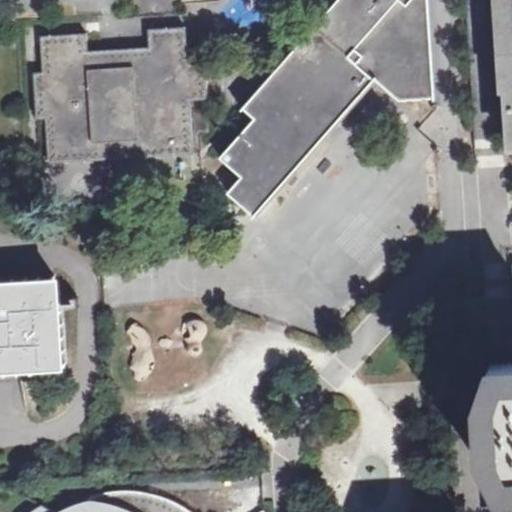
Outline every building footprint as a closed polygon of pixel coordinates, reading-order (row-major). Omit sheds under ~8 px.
[(220,158),(243,177),(228,193),(255,216),(378,78),(400,101),(435,98),(428,0),(334,0),(336,2),(244,107),(256,118),(220,158)] [(511,0),(496,0),(506,147),(511,146),(511,0)] [(42,36),(44,72),(35,72),(38,118),(47,118),(50,163),(86,160),(85,142),(156,138),(157,156),(194,153),(192,117),(191,100),(196,99),(209,99),(206,62),(188,63),(186,27),(149,29),(151,56),(89,60),(87,33),(42,36)] [(86,160),(157,156),(156,138),(85,142),(86,160)] [(67,364),(63,308),(57,309),(57,298),(55,276),(0,279),(1,290),(0,289),(0,374),(19,373),(34,372),(33,361),(38,361),(39,366),(67,364)] [(497,458),(500,493),(511,491),(511,363),(494,365),(494,366),(497,400),(480,401),(481,422),(488,421),(490,438),(482,439),(484,459),(497,458)] [(57,511),(43,504),(34,509),(29,511),(192,511),(178,502),(167,497),(147,492),(131,490),(117,491),(103,493),(91,497),(91,503),(71,511),(57,511)]
